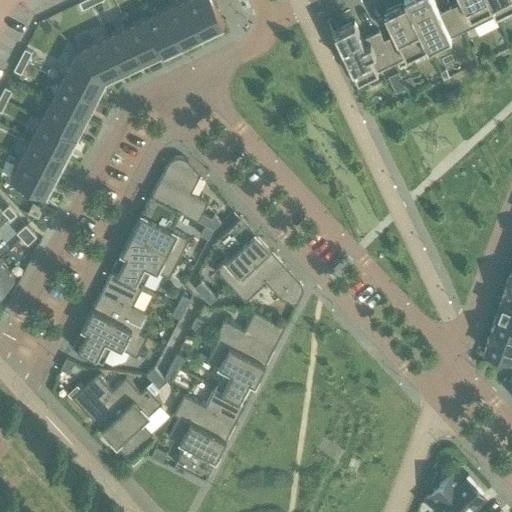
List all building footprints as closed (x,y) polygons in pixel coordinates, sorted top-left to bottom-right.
[(93,3),(91,0),(81,0),(79,1),(82,9),(93,3)] [(186,0),(179,0),(166,6),(183,42),(203,33),(186,0)] [(212,0),(186,0),(203,33),(223,23),(212,0)] [(404,0),(405,1),(427,47),(462,30),(450,7),(439,12),(433,0),(404,0)] [(461,0),(462,1),(450,7),(462,30),(495,15),(487,0),(461,0)] [(511,0),(487,0),(495,15),(511,6),(511,0)] [(383,39),(382,39),(394,63),(427,47),(405,1),(383,11),(394,34),(383,39)] [(166,6),(147,16),(164,51),(183,42),(166,6)] [(147,16),(127,25),(144,61),(164,51),(147,16)] [(354,21),(332,31),(343,56),(345,55),(357,80),(394,63),(382,39),(383,39),(379,29),(378,29),(362,37),(354,21)] [(127,25),(108,34),(125,70),(144,61),(127,25)] [(108,34),(76,49),(105,79),(125,70),(108,34)] [(24,48),(19,59),(26,62),(32,52),(24,48)] [(76,49),(60,80),(95,98),(105,79),(76,49)] [(26,62),(19,59),(13,69),(20,73),(26,62)] [(410,76),(403,80),(406,87),(413,84),(410,76)] [(60,80),(50,99),(85,118),(95,98),(60,80)] [(4,86),(0,94),(0,97),(6,101),(12,90),(4,86)] [(50,99),(40,119),(75,137),(85,118),(50,99)] [(40,119),(30,138),(65,156),(75,137),(40,119)] [(30,138),(20,157),(55,175),(65,156),(30,138)] [(166,164),(150,195),(198,219),(202,213),(208,200),(191,191),(200,173),(189,161),(188,160),(186,159),(185,158),(183,157),(182,157),(180,156),(178,156),(177,156),(175,157),(173,157),(171,159),(169,160),(168,161),(167,163),(166,164)] [(55,175),(20,157),(10,177),(45,195),(55,175)] [(150,195),(131,232),(178,257),(189,237),(172,229),(180,211),(198,220),(198,219),(150,195)] [(33,201),(27,212),(38,217),(43,207),(33,201)] [(2,210),(10,219),(16,214),(8,205),(2,210)] [(198,220),(205,224),(213,228),(221,221),(214,214),(211,217),(202,213),(198,219),(198,220)] [(215,268),(230,284),(269,248),(240,216),(214,239),(229,255),(215,268)] [(16,232),(22,238),(30,230),(25,224),(16,232)] [(213,228),(205,224),(200,234),(208,238),(208,239),(213,228)] [(30,230),(22,238),(27,244),(31,240),(36,236),(31,231),(30,230)] [(131,232),(111,270),(142,286),(151,268),(168,277),(178,257),(131,232)] [(269,248),(230,284),(245,301),(266,281),(280,297),(295,305),(302,292),(302,290),(303,288),(303,287),(302,285),(301,283),(300,282),(269,248)] [(0,260),(0,289),(14,276),(0,260)] [(111,270),(92,307),(147,336),(147,335),(140,331),(150,313),(133,304),(142,286),(111,270)] [(511,273),(509,272),(501,293),(511,297),(511,273)] [(194,287),(202,295),(208,289),(201,280),(194,286),(194,287)] [(208,289),(202,295),(205,299),(209,303),(216,297),(208,289)] [(182,294),(177,304),(185,308),(190,298),(182,294)] [(494,316),(496,317),(496,316),(511,321),(511,297),(503,294),(502,295),(494,316)] [(185,308),(177,304),(172,314),(180,318),(185,308)] [(147,336),(92,307),(72,346),(103,362),(112,343),(137,356),(147,336)] [(223,318),(213,338),(264,364),(285,326),(284,326),(254,310),(244,329),(223,318)] [(196,316),(191,326),(199,330),(204,320),(196,316)] [(511,321),(496,316),(496,317),(492,327),(491,326),(487,339),(488,339),(484,349),(510,359),(511,354),(511,321)] [(223,368),(214,386),(245,402),(264,364),(213,338),(216,340),(206,359),(223,368)] [(176,354),(171,363),(179,368),(185,358),(176,354)] [(60,368),(60,369),(69,373),(74,361),(66,357),(60,368)] [(171,363),(164,377),(166,380),(171,384),(179,368),(171,363)] [(146,374),(152,381),(160,373),(154,367),(154,366),(146,374)] [(91,417),(101,428),(112,417),(147,385),(146,385),(140,390),(126,375),(112,388),(97,372),(80,388),(77,386),(69,393),(72,396),(91,417)] [(160,373),(152,381),(158,388),(166,380),(164,377),(160,373)] [(112,417),(101,428),(130,459),(133,463),(141,455),(139,452),(140,451),(141,450),(156,436),(142,421),(146,417),(162,402),(147,385),(112,417)] [(183,393),(173,412),(182,417),(225,439),(237,417),(245,402),(214,386),(205,404),(183,393)] [(182,417),(173,412),(173,413),(177,415),(176,417),(167,434),(184,443),(175,462),(185,467),(185,468),(205,478),(225,439),(182,417)] [(150,456),(162,461),(167,452),(155,446),(150,455),(150,456)] [(355,469),(359,459),(352,456),(348,467),(355,469)] [(439,511),(462,511),(464,510),(465,511),(473,504),(471,503),(482,493),(474,485),(476,483),(468,474),(466,476),(463,478),(456,469),(426,497),(434,505),(439,511)]
